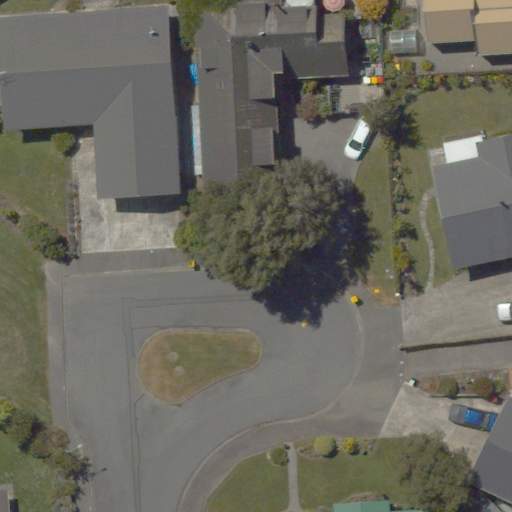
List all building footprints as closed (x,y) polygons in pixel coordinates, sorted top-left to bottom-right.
[(180,180),(171,0),(21,0),(0,1),(0,18),(5,121),(88,117),(91,185),(180,180)] [(349,0),(196,0),(201,171),(282,169),(280,73),(352,71),(349,0)] [(511,0),(426,0),(429,36),(475,32),(477,52),(511,48),(511,0)] [(511,118),(421,145),(454,260),(511,242),(511,118)] [(511,385),(471,463),(511,485),(511,385)] [(338,505),(280,506),(280,511),(434,511),(434,502),(397,503),(396,486),(337,487),(338,505)]
